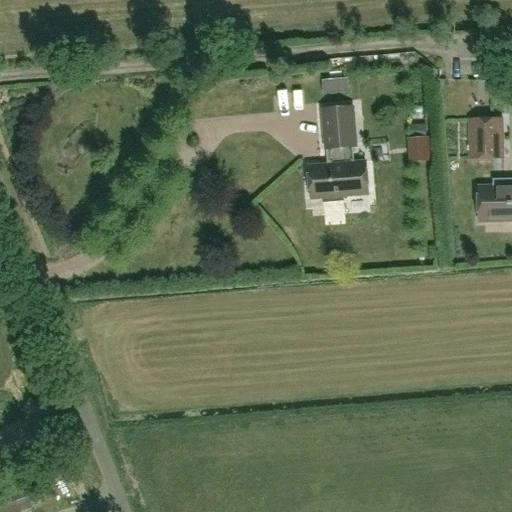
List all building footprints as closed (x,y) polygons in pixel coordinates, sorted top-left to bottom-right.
[(348,81),(324,82),(325,95),(349,93),(348,81)] [(331,166),(308,167),(310,199),(322,198),(323,203),(343,202),(343,197),(368,195),(366,163),(354,164),(353,148),(356,148),(353,108),(323,110),(326,150),(330,150),(331,166)] [(468,119),(469,159),(503,159),(502,118),(468,119)] [(410,125),(411,137),(427,136),(426,124),(410,125)] [(511,221),(510,179),(493,179),(493,187),(479,187),(480,221),(511,221)] [(22,484),(0,492),(0,511),(19,511),(31,507),(22,484)]
